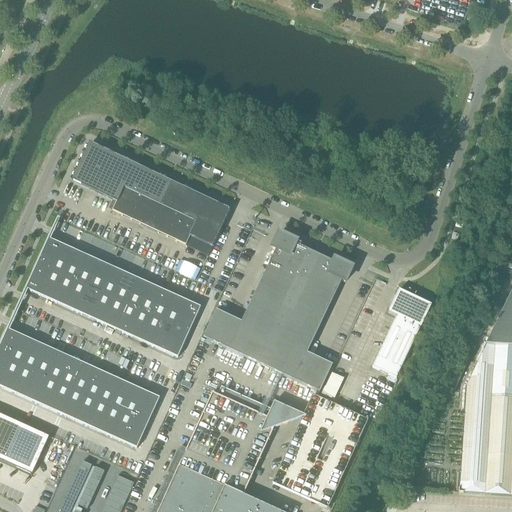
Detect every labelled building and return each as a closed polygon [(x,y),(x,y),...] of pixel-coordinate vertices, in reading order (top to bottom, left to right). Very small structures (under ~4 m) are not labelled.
[(89,145),(72,182),(112,201),(110,205),(114,207),(112,212),(186,247),(190,237),(212,248),(223,225),(225,226),(227,222),(225,221),(230,211),(180,188),(180,187),(173,184),(163,179),(157,176),(157,177),(89,145)] [(345,283),(352,269),(334,261),(333,263),(295,245),(296,243),(279,234),(272,249),(276,251),(268,266),(301,282),(308,266),(341,282),(345,283)] [(39,262),(37,265),(50,271),(62,246),(49,240),(39,262)] [(50,271),(63,277),(74,252),(62,246),(50,271)] [(75,282),(87,257),(74,252),(63,277),(75,282)] [(75,282),(88,288),(99,263),(87,257),(75,282)] [(101,294),(112,269),(99,263),(88,288),(101,294)] [(39,296),(50,271),(37,265),(36,268),(37,268),(27,290),(39,296)] [(268,266),(257,290),(290,306),(293,298),(301,282),(268,266)] [(301,282),(293,298),(326,314),(341,282),(308,266),(301,282)] [(101,294),(113,300),(124,274),(112,269),(101,294)] [(39,296),(50,301),(52,302),(63,277),(50,271),(39,296)] [(137,280),(124,274),(113,300),(126,305),(137,280)] [(52,302),(62,307),(64,307),(75,282),(63,277),(52,302)] [(150,286),(137,280),(126,305),(138,311),(150,286)] [(77,313),(88,288),(75,282),(64,307),(75,312),(77,313)] [(138,311),(151,317),(162,292),(150,286),(138,311)] [(89,319),(101,294),(88,288),(77,313),(88,318),(89,319)] [(257,290),(249,307),(282,323),(290,306),(257,290)] [(420,329),(431,306),(413,298),(413,299),(407,296),(408,295),(398,291),(388,313),(396,317),(372,368),(396,380),(420,329)] [(466,387),(459,493),(511,497),(511,291),(485,346),(486,346),(466,387)] [(151,317),(163,322),(175,297),(162,292),(151,317)] [(102,324),(113,300),(101,294),(89,319),(100,324),(102,324)] [(187,303),(175,297),(163,322),(176,328),(187,303)] [(290,306),(282,323),(314,338),(326,314),(293,298),(290,306)] [(114,330),(126,305),(113,300),(102,324),(113,329),(114,330)] [(187,303),(176,328),(190,334),(202,310),(187,303)] [(125,335),(127,336),(138,311),(126,305),(114,330),(125,335)] [(249,307),(241,323),(274,339),(282,323),(249,307)] [(151,317),(138,311),(127,336),(138,341),(140,342),(151,317)] [(216,312),(203,339),(261,366),(274,339),(241,323),(216,312)] [(151,317),(140,342),(150,347),(152,347),(163,322),(151,317)] [(163,352),(165,353),(176,328),(163,322),(152,347),(163,352)] [(282,323),(274,339),(307,354),(314,338),(282,323)] [(179,360),(190,334),(176,328),(165,353),(179,360)] [(7,333),(0,347),(0,357),(9,362),(21,337),(11,333),(8,331),(7,333)] [(23,338),(21,337),(9,362),(22,368),(33,342),(23,338)] [(274,339),(261,366),(319,394),(332,366),(307,354),(274,339)] [(22,368),(35,373),(46,348),(35,343),(33,342),(22,368)] [(35,373),(47,379),(59,354),(48,349),(46,348),(35,373)] [(60,355),(59,354),(47,379),(60,385),(71,359),(60,355)] [(0,382),(9,362),(0,357),(0,382)] [(60,385),(72,390),(84,365),(73,360),(71,359),(60,385)] [(22,368),(9,362),(0,382),(0,387),(11,393),(22,368)] [(84,365),(72,390),(85,396),(96,371),(85,366),(84,365)] [(22,368),(11,393),(12,393),(23,398),(35,373),(22,368)] [(98,372),(96,371),(85,396),(97,402),(109,377),(98,372)] [(36,404),(47,379),(35,373),(23,398),(25,399),(36,404)] [(97,402),(110,408),(121,382),(111,377),(109,377),(97,402)] [(48,410),(60,385),(47,379),(36,404),(38,405),(48,410)] [(110,408),(123,413),(134,388),(123,383),(121,382),(110,408)] [(72,390),(60,385),(48,410),(50,411),(61,415),(72,390)] [(273,429),(274,429),(305,418),(305,417),(274,403),(271,410),(221,387),(217,396),(212,394),(158,511),(276,511),(243,497),(273,429)] [(136,389),(134,388),(123,413),(135,419),(147,394),(136,389)] [(74,421),(85,396),(72,390),(61,415),(63,416),(74,421)] [(159,399),(148,394),(147,394),(135,419),(148,425),(159,399)] [(74,421),(75,422),(86,427),(97,402),(85,396),(74,421)] [(97,402),(86,427),(88,428),(99,433),(110,408),(97,402)] [(111,438),(123,413),(110,408),(99,433),(100,433),(111,438)] [(111,438),(113,439),(124,444),(135,419),(123,413),(111,438)] [(0,461),(32,476),(49,438),(0,415),(0,461)] [(137,450),(148,425),(135,419),(124,444),(126,445),(137,450)] [(82,511),(77,509),(78,506),(87,511),(104,473),(82,463),(59,511),(82,511)] [(115,483),(131,490),(134,484),(117,477),(115,483)] [(131,490),(115,483),(112,488),(128,496),(131,490)] [(128,496),(112,488),(109,494),(126,502),(128,496)] [(123,508),(126,502),(109,494),(107,500),(123,508)] [(116,511),(120,511),(123,508),(107,500),(104,506),(116,511)]
